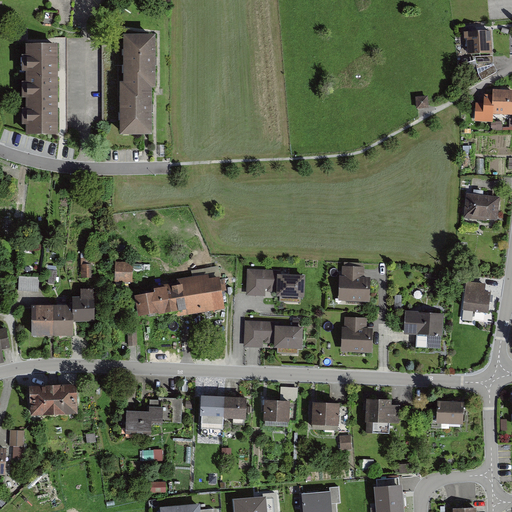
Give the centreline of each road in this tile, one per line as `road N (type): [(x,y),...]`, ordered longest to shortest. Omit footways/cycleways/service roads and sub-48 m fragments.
road 1 (residential): [(0,373),(55,364),(493,378)]
road 2 (residential): [(0,149),(67,167),(162,167)]
